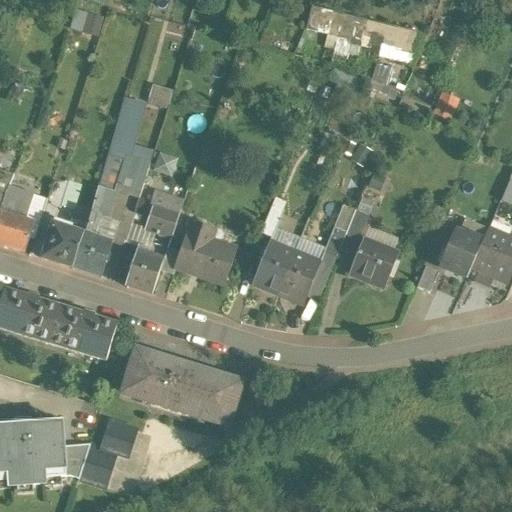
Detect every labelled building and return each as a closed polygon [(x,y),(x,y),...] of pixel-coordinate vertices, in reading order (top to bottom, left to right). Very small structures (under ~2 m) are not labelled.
[(420,32),(312,7),(306,30),(414,56),(420,32)] [(99,21),(75,13),(69,31),(93,38),(99,21)] [(148,101),(168,107),(172,94),(153,87),(148,101)] [(117,124),(99,188),(116,193),(125,159),(129,146),(140,105),(124,100),(117,125),(117,124)] [(153,154),(129,146),(125,159),(150,166),(150,165),(149,165),(153,154)] [(175,176),(181,160),(162,153),(157,170),(175,176)] [(150,166),(125,159),(116,193),(118,194),(113,209),(121,212),(122,214),(123,211),(128,197),(139,200),(150,166)] [(511,170),(499,201),(511,206),(511,170)] [(0,172),(0,211),(10,188),(14,176),(0,172)] [(34,196),(10,188),(0,211),(0,214),(25,222),(34,196)] [(99,188),(98,188),(91,215),(119,224),(122,214),(121,212),(113,209),(118,194),(116,193),(99,188)] [(180,213),(154,204),(145,229),(145,231),(154,235),(155,235),(171,240),(180,213)] [(284,212),(272,207),(261,235),(272,240),(284,212)] [(135,215),(123,211),(119,224),(114,239),(126,243),(132,225),(135,215)] [(368,216),(355,211),(346,234),(346,235),(359,240),(368,216)] [(25,222),(0,214),(0,246),(25,254),(34,225),(25,222)] [(119,224),(91,215),(85,236),(112,245),(114,239),(119,224)] [(69,225),(55,220),(53,226),(68,230),(69,225)] [(180,254),(174,270),(175,270),(225,288),(238,252),(207,240),(211,230),(191,223),(180,254)] [(145,229),(132,225),(126,243),(125,245),(138,248),(139,247),(144,249),(150,251),(155,235),(154,235),(145,231),(145,229)] [(68,230),(53,226),(43,260),(73,270),(84,236),(68,230)] [(334,229),(324,254),(325,255),(336,259),(346,235),(346,234),(334,229)] [(511,269),(511,241),(487,231),(482,242),(471,270),(481,274),(480,276),(491,281),(492,279),(506,285),(511,269)] [(467,239),(454,233),(439,268),(466,279),(471,270),(482,242),(468,236),(467,239)] [(85,236),(84,236),(73,270),(101,279),(112,245),(85,236)] [(399,253),(363,240),(349,277),(351,278),(353,272),(370,279),(368,285),(384,291),(399,253)] [(294,257),(268,246),(253,284),(279,294),(294,257)] [(144,249),(141,255),(137,253),(126,287),(153,296),(163,262),(148,257),(150,251),(144,249)] [(180,254),(169,250),(161,273),(173,277),(175,270),(174,270),(180,254)] [(320,267),(307,299),(318,304),(336,259),(325,255),(320,267)] [(294,257),(279,294),(305,304),(307,299),(320,267),(294,257)] [(438,274),(426,268),(417,289),(429,295),(438,274)] [(94,318),(84,314),(83,316),(38,302),(39,300),(28,297),(28,299),(4,292),(0,305),(0,329),(106,362),(117,327),(94,320),(94,318)] [(152,402),(151,406),(199,421),(200,417),(230,427),(236,408),(232,407),(240,383),(223,378),(223,380),(155,358),(156,356),(139,351),(132,374),(128,373),(122,392),(152,402)] [(14,427),(0,427),(0,483),(9,482),(9,489),(44,487),(43,479),(66,478),(64,448),(62,423),(31,425),(31,421),(13,422),(14,427)] [(137,431),(110,423),(101,450),(117,455),(128,458),(137,431)] [(101,450),(90,446),(79,480),(106,489),(117,455),(101,450)] [(89,447),(64,448),(66,478),(78,480),(89,447)]
